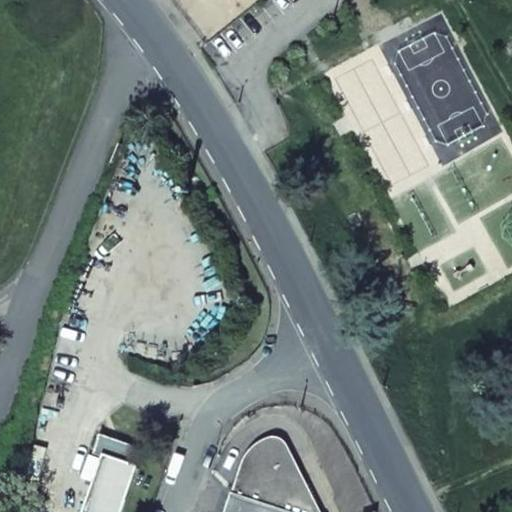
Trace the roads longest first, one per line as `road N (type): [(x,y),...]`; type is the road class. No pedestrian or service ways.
road 1 (unclassified): [(137,13),(0,403)]
road 2 (unclassified): [(137,13),(235,152),(331,345)]
road 3 (unclassified): [(331,345),(205,404),(167,511)]
road 4 (unclassified): [(331,345),(418,511)]
